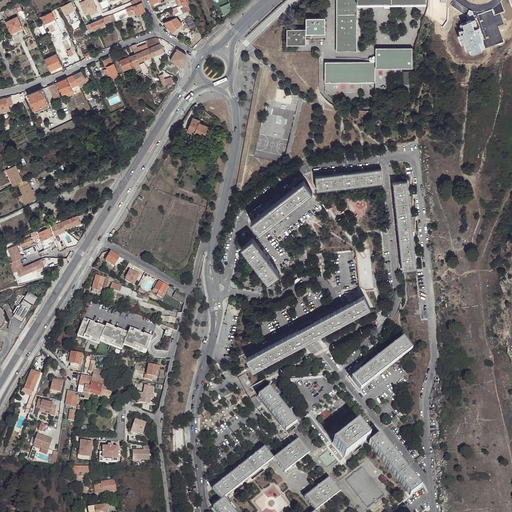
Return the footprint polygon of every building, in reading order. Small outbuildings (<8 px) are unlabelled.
[(149,0),(151,5),(153,9),(165,3),(164,1),(163,2),(161,0),(149,0)] [(357,4),(357,0),(337,0),(337,50),(356,51),(357,4)] [(76,11),(71,1),(61,7),(66,16),(76,11)] [(25,16),(18,2),(15,4),(18,12),(20,18),(25,16)] [(117,13),(114,14),(115,18),(116,20),(125,16),(135,11),(137,15),(145,11),(142,2),(133,6),(117,13)] [(176,16),(187,11),(190,10),(188,4),(187,2),(178,6),(172,9),(176,16)] [(12,16),(8,8),(0,12),(4,20),(12,16)] [(53,10),(39,17),(41,21),(43,20),(46,27),(56,22),(53,15),(55,14),(53,10)] [(492,10),(478,15),(486,39),(483,40),(486,48),(504,42),(498,27),(504,24),(499,14),(494,15),(492,10)] [(110,16),(86,26),(87,30),(93,27),(94,30),(105,25),(104,23),(115,18),(114,14),(110,16)] [(22,28),(17,17),(6,22),(11,34),(22,28)] [(172,33),(182,25),(176,17),(164,23),(172,33)] [(286,29),(286,45),(305,45),(305,39),(306,34),(325,35),(325,18),(306,18),(306,29),(286,29)] [(471,23),(462,26),(464,31),(460,32),(462,37),(459,37),(461,47),(463,46),(466,53),(471,51),(473,57),(482,53),(482,51),(486,49),(486,48),(483,40),(479,30),(475,31),(471,23)] [(164,51),(158,38),(157,38),(156,38),(154,38),(152,39),(148,40),(145,41),(146,44),(152,56),(164,51)] [(136,44),(131,46),(135,54),(138,62),(152,56),(146,44),(137,48),(136,44)] [(43,55),(52,75),(57,72),(60,71),(63,69),(52,45),(49,47),(51,51),(52,50),(55,55),(47,59),(44,54),(43,55)] [(376,56),(376,63),(375,68),(412,68),(412,48),(375,48),(376,56)] [(185,54),(177,49),(170,60),(177,65),(176,67),(182,70),(183,68),(187,59),(185,54)] [(81,55),(83,60),(93,55),(91,51),(84,55),(83,54),(81,55)] [(138,62),(135,54),(118,61),(119,63),(120,63),(123,70),(139,64),(138,62)] [(111,75),(113,81),(118,79),(118,75),(117,73),(114,64),(111,58),(103,62),(106,68),(107,67),(107,68),(104,70),(105,74),(109,72),(110,75),(111,75)] [(375,68),(376,63),(371,63),(325,62),(325,82),(375,82),(375,68)] [(141,69),(143,73),(147,84),(152,82),(147,67),(141,69)] [(81,71),(73,75),(78,85),(79,87),(88,83),(87,80),(86,79),(85,79),(84,78),(81,71)] [(73,75),(73,76),(57,82),(60,88),(58,89),(59,90),(60,89),(62,94),(72,90),(72,88),(78,85),(73,75)] [(60,96),(55,84),(49,86),(54,98),(60,96)] [(49,103),(43,88),(28,95),(34,109),(35,109),(49,103)] [(0,99),(0,110),(1,113),(9,110),(7,106),(9,106),(14,104),(11,96),(6,98),(0,99)] [(49,103),(35,109),(36,111),(51,104),(50,103),(49,103)] [(209,113),(205,116),(217,126),(219,123),(209,113)] [(188,131),(195,134),(200,123),(200,120),(194,118),(188,131)] [(55,137),(76,127),(73,121),(52,131),(55,137)] [(200,123),(195,134),(206,139),(210,127),(205,125),(205,124),(204,123),(203,124),(200,123)] [(221,132),(225,131),(225,130),(224,127),(222,125),(219,123),(217,126),(221,132)] [(18,184),(23,181),(16,165),(6,169),(13,186),(18,184)] [(330,174),(323,175),(315,176),(316,190),(382,183),(381,168),(374,169),(367,170),(352,172),(345,172),(330,174)] [(257,216),(250,221),(259,232),(267,226),(291,207),(311,192),(303,180),(298,184),(292,189),(283,196),(280,198),(275,202),(263,211),(257,216)] [(401,260),(402,271),(417,269),(416,261),(415,254),(413,239),(412,232),(411,217),(410,210),(408,195),(408,188),(407,181),(401,182),(396,182),(393,183),(394,194),(396,205),(397,216),(398,227),(399,238),(400,249),(401,260)] [(23,194),(32,190),(29,183),(19,187),(23,194)] [(36,198),(32,190),(23,194),(26,202),(36,198)] [(81,223),(79,216),(62,223),(64,229),(81,223)] [(62,223),(51,227),(55,236),(65,231),(64,229),(62,223)] [(49,228),(38,232),(42,240),(53,236),(49,228)] [(32,242),(30,237),(19,242),(21,247),(32,242)] [(252,238),(241,246),(268,281),(279,273),(275,268),(271,262),(261,250),(257,244),(252,238)] [(9,264),(11,268),(21,264),(19,260),(24,258),(23,256),(21,257),(16,246),(7,250),(13,263),(9,264)] [(354,249),(358,286),(365,290),(373,289),(372,281),(369,247),(359,249),(358,249),(354,249)] [(115,266),(118,262),(120,257),(112,252),(109,257),(106,260),(115,266)] [(44,267),(41,260),(23,268),(21,264),(11,268),(13,274),(17,272),(19,277),(44,267)] [(130,271),(126,277),(131,280),(130,282),(134,285),(140,275),(132,270),(131,272),(130,271)] [(102,290),(105,278),(96,276),(93,288),(102,290)] [(136,296),(138,292),(131,290),(131,289),(112,282),(110,288),(136,296)] [(168,286),(161,282),(160,282),(155,290),(164,295),(169,287),(168,286)] [(186,296),(178,291),(174,298),(184,304),(186,296)] [(23,323),(39,298),(30,292),(14,318),(23,323)] [(252,369),(258,366),(370,308),(363,295),(357,298),(354,300),(351,302),(337,309),(331,312),(318,319),(312,322),(299,329),(292,332),(279,339),(272,343),(259,349),(253,353),(246,357),(247,359),(252,369)] [(98,345),(100,341),(122,350),(124,346),(145,356),(152,340),(148,338),(146,342),(143,341),(144,339),(141,337),(141,335),(131,331),(129,335),(118,330),(117,332),(114,331),(113,333),(110,331),(112,327),(108,325),(106,328),(102,326),(100,330),(97,329),(94,327),(95,325),(84,320),(77,336),(98,345)] [(363,369),(358,373),(351,379),(360,390),(412,349),(403,337),(398,341),(393,346),(381,355),(375,359),(363,369)] [(83,359),(82,359),(83,354),(68,352),(66,362),(70,363),(70,367),(78,369),(79,365),(82,365),(83,359)] [(159,366),(149,364),(147,375),(145,375),(145,379),(152,380),(153,376),(157,377),(158,371),(159,366)] [(25,388),(24,391),(32,394),(34,392),(40,373),(31,370),(25,388)] [(33,403),(43,374),(40,373),(34,392),(32,394),(29,402),(33,403)] [(56,380),(53,380),(51,390),(61,393),(63,382),(56,380)] [(92,382),(92,383),(91,387),(103,390),(104,385),(98,384),(92,382)] [(91,387),(89,387),(79,385),(78,392),(82,392),(84,393),(89,394),(91,387)] [(103,390),(91,387),(89,394),(90,394),(94,395),(110,400),(112,393),(108,392),(109,388),(109,387),(107,386),(104,385),(103,390)] [(144,394),(142,394),(140,403),(150,405),(152,399),(152,396),(153,397),(154,396),(155,388),(146,386),(144,394)] [(286,430),(290,427),(297,422),(292,415),(288,410),(278,398),(274,393),(269,387),(258,396),(262,401),(267,407),(272,413),(276,419),(281,424),(286,430)] [(53,404),(38,400),(36,408),(40,409),(41,407),(46,408),(45,410),(45,411),(51,413),(53,404)] [(142,432),(145,423),(134,419),(129,431),(136,433),(137,431),(142,432)] [(346,432),(333,442),(334,444),(343,456),(344,457),(369,437),(358,422),(351,428),(346,432)] [(44,436),(38,434),(33,445),(34,446),(41,448),(49,450),(53,439),(44,436)] [(388,445),(384,440),(380,435),(369,444),(376,453),(410,496),(421,487),(416,481),(412,475),(402,463),(398,457),(388,445)] [(295,441),(273,459),(284,472),(292,466),(297,461),(309,453),(298,439),(295,441)] [(81,441),(80,456),(92,457),(93,442),(81,441)] [(103,451),(102,456),(118,458),(119,446),(113,446),(109,446),(103,445),(103,451)] [(131,449),(131,459),(139,459),(148,459),(148,449),(150,449),(150,445),(142,445),(142,449),(131,449)] [(212,489),(221,500),(224,498),(227,496),(233,491),(245,482),(250,477),(262,468),(267,464),(270,461),(273,459),(264,448),(261,450),(258,453),(252,457),(247,461),(242,466),(236,470),(230,475),(224,480),(219,484),(212,489)] [(102,456),(103,451),(100,451),(99,460),(117,461),(118,458),(102,456)] [(71,466),(73,475),(79,475),(92,474),(93,466),(71,466)] [(304,497),(315,511),(327,501),(328,500),(340,491),(329,477),(317,487),(312,491),(304,497)] [(116,485),(115,479),(101,481),(101,484),(94,485),(94,493),(102,492),(102,493),(116,491),(116,485)] [(216,511),(234,511),(233,509),(228,503),(224,498),(221,500),(213,507),(216,511)]
